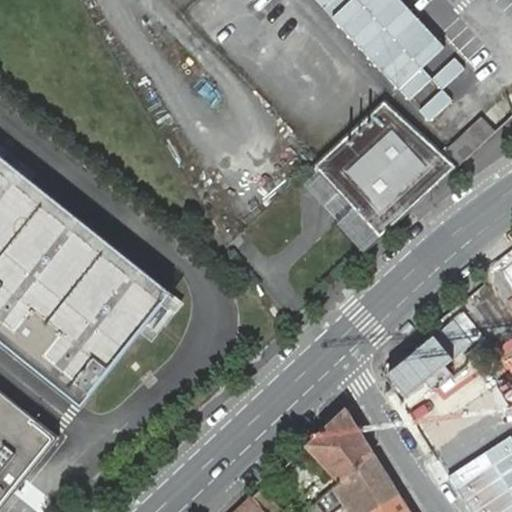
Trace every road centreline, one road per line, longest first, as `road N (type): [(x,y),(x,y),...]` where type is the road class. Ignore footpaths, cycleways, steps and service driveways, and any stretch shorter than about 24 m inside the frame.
road 1 (tertiary): [(328,350),(511,189)]
road 2 (tertiary): [(155,511),(328,350)]
road 3 (residential): [(441,511),(359,383),(328,350)]
road 4 (unknown): [(154,0),(233,88),(243,116),(236,135)]
